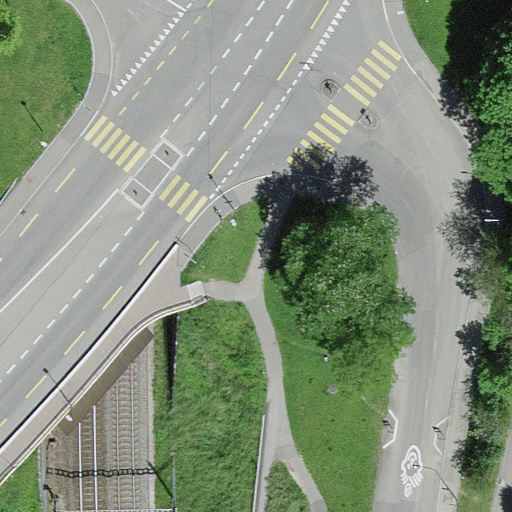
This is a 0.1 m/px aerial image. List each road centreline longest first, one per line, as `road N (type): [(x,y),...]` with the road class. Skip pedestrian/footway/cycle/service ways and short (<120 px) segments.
road 1 (unclassified): [(406,511),(428,389),(436,287),(431,208),(401,150),(348,105),(248,46)]
road 2 (primary): [(0,347),(167,160),(248,46)]
